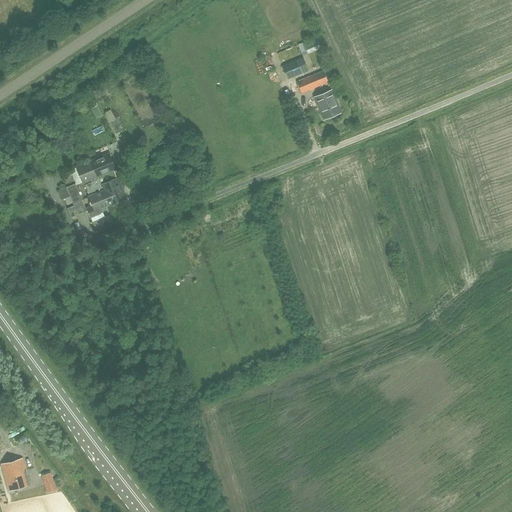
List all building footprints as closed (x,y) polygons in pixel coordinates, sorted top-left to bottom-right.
[(277,52),(279,56),(283,65),(322,48),(317,36),(277,52)] [(288,79),(309,71),(303,57),(283,65),(288,79)] [(302,93),(329,82),(324,71),(297,82),(302,93)] [(324,119),(342,111),(333,89),(315,97),(324,119)] [(116,119),(111,110),(105,112),(106,113),(105,113),(109,121),(110,122),(116,119)] [(127,198),(119,178),(117,178),(114,170),(115,170),(109,154),(91,161),(101,185),(100,185),(108,204),(109,206),(127,198)] [(101,185),(91,161),(77,167),(84,184),(92,180),(92,182),(85,185),(90,197),(93,206),(87,208),(91,217),(103,212),(101,207),(108,204),(100,185),(101,185)] [(65,198),(71,196),(73,202),(74,205),(83,202),(76,184),(67,187),(58,191),(61,199),(65,198)] [(64,228),(51,233),(54,242),(67,237),(64,228)] [(20,445),(29,441),(26,436),(18,440),(20,445)] [(9,490),(30,484),(23,458),(2,464),(9,490)] [(50,473),(43,475),(48,492),(56,490),(50,473)]
